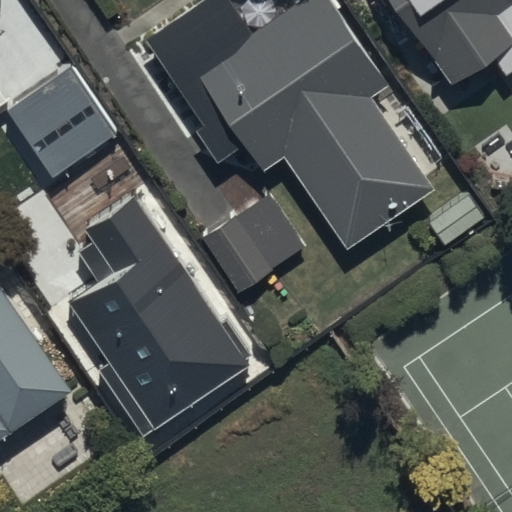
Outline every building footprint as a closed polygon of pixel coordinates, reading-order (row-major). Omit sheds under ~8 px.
[(246,191),(289,163),(350,255),(439,196),(377,104),(397,91),(337,0),(309,0),(260,33),(237,0),(219,0),(192,18),(150,46),(246,191)] [(511,0),(407,0),(464,85),(511,53),(511,0)] [(11,109),(58,180),(116,142),(69,71),(11,109)] [(201,235),(240,293),(301,253),(263,194),(201,235)] [(78,310),(162,436),(257,374),(173,247),(140,198),(88,232),(121,282),(78,310)] [(0,442),(70,396),(0,291),(0,442)] [(102,511),(132,511),(124,498),(102,511)]
